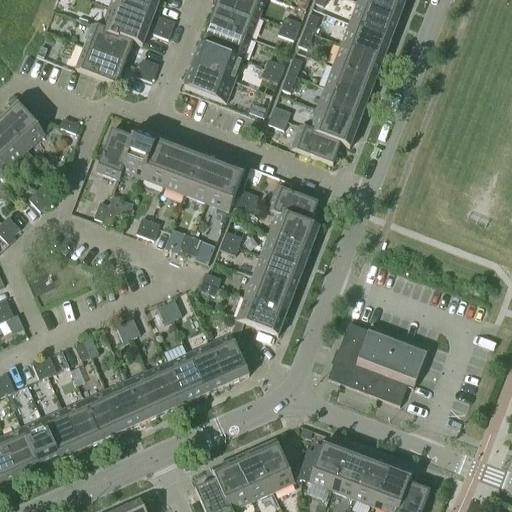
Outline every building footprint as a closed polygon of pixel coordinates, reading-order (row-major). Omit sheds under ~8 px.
[(150,27),(158,5),(144,0),(112,0),(108,11),(150,27)] [(258,21),(265,0),(217,0),(216,5),(258,21)] [(322,10),(325,0),(315,0),(313,7),(322,10)] [(398,22),(406,1),(404,0),(358,0),(356,6),(398,22)] [(250,42),(258,21),(216,5),(208,26),(250,42)] [(390,43),(398,22),(356,6),(348,27),(390,43)] [(141,49),(150,27),(108,11),(100,31),(100,32),(133,45),(132,46),(141,49)] [(312,37),(318,21),(309,18),(303,34),(312,37)] [(170,35),(174,26),(158,20),(154,29),(170,35)] [(296,36),(299,27),(283,21),(280,29),(296,36)] [(242,64),(250,42),(208,26),(200,48),(242,64)] [(382,65),(390,43),(348,27),(340,49),(382,65)] [(125,66),(132,46),(133,45),(100,32),(100,31),(91,28),(83,50),(125,66)] [(167,44),(170,35),(154,29),(151,37),(167,44)] [(293,44),(296,36),(280,29),(277,38),(293,44)] [(306,53),(312,37),(303,34),(297,49),(306,53)] [(233,85),(242,64),(200,48),(191,69),(233,85)] [(373,86),(382,65),(340,49),(332,70),(373,86)] [(116,88),(125,66),(83,50),(74,72),(116,88)] [(295,81),(301,65),(292,62),(286,77),(295,81)] [(157,69),(141,63),(138,71),(154,77),(157,69)] [(280,78),(283,70),(267,63),(264,72),(280,78)] [(225,107),(233,85),(191,69),(183,91),(225,107)] [(365,108),(373,86),(332,70),(324,92),(365,108)] [(151,86),(154,77),(138,71),(135,80),(151,86)] [(276,87),(280,78),(264,72),(261,81),(276,87)] [(289,97),(295,81),(286,77),(280,93),(289,97)] [(357,128),(365,108),(324,92),(316,112),(357,128)] [(44,138),(13,105),(0,117),(0,125),(26,154),(44,138)] [(263,122),(266,113),(251,107),(247,116),(263,122)] [(286,126),(289,117),(273,111),(270,119),(286,126)] [(349,150),(357,128),(316,112),(308,133),(299,130),(298,131),(349,150)] [(283,134),(286,126),(270,119),(267,128),(283,134)] [(75,138),(78,129),(62,123),(59,132),(75,138)] [(26,154),(0,125),(0,159),(9,169),(26,154)] [(332,169),(340,148),(349,151),(349,150),(298,131),(290,153),(332,169)] [(117,183),(136,133),(135,132),(131,141),(111,133),(95,175),(117,183)] [(141,183),(157,141),(136,133),(117,183),(118,184),(121,175),(141,183)] [(163,191),(179,149),(157,141),(141,183),(163,191)] [(184,199),(200,157),(179,149),(163,191),(184,199)] [(206,207),(221,165),(200,157),(184,199),(206,207)] [(0,178),(9,169),(0,159),(0,178)] [(228,215),(244,174),(221,165),(206,207),(228,215)] [(52,202),(41,190),(34,196),(46,209),(52,202)] [(309,228),(317,207),(275,191),(267,213),(318,232),(318,231),(309,228)] [(254,209),(257,200),(241,194),(238,203),(254,209)] [(46,209),(34,196),(27,203),(39,215),(46,209)] [(250,218),(254,209),(238,203),(234,212),(250,218)] [(101,225),(107,209),(99,206),(93,222),(101,225)] [(111,229),(116,213),(107,209),(101,225),(111,229)] [(309,254),(318,232),(267,213),(266,214),(275,218),(268,238),(309,254)] [(19,233),(7,221),(1,227),(12,240),(19,233)] [(144,241),(150,225),(141,222),(135,238),(144,241)] [(152,244),(158,228),(150,225),(144,241),(152,244)] [(12,240),(1,227),(0,227),(0,240),(5,246),(12,240)] [(237,250),(241,242),(225,236),(221,244),(237,250)] [(187,257),(193,241),(184,238),(178,254),(187,257)] [(301,275),(309,254),(268,238),(260,259),(301,275)] [(195,261),(201,245),(193,241),(187,257),(195,261)] [(234,259),(237,250),(221,244),(218,253),(234,259)] [(293,296),(301,275),(260,259),(251,280),(293,296)] [(217,291),(220,283),(204,277),(201,285),(217,291)] [(285,318),(293,296),(251,280),(243,301),(285,318)] [(213,300),(217,291),(201,285),(197,294),(213,300)] [(277,340),(285,318),(243,301),(235,324),(243,327),(277,340)] [(0,316),(9,312),(5,304),(0,306),(0,316)] [(181,320),(174,305),(165,308),(172,324),(181,320)] [(172,324),(165,308),(157,312),(164,328),(172,324)] [(0,326),(13,321),(9,312),(0,316),(0,326)] [(139,339),(132,323),(124,327),(130,343),(139,339)] [(236,344),(243,327),(235,324),(229,338),(233,346),(236,344)] [(130,343),(124,327),(115,331),(122,346),(130,343)] [(412,393),(428,351),(370,329),(368,335),(348,327),(337,355),(341,356),(336,370),(332,368),(327,383),(399,411),(406,391),(412,393)] [(248,379),(233,346),(229,338),(208,348),(226,389),(248,379)] [(97,357),(90,342),(82,346),(89,361),(97,357)] [(89,361),(82,346),(73,350),(80,365),(89,361)] [(226,389),(208,348),(187,357),(205,398),(226,389)] [(205,398),(187,357),(166,366),(184,407),(205,398)] [(55,376),(48,361),(40,365),(47,380),(55,376)] [(47,380),(40,365),(31,368),(38,384),(47,380)] [(184,407),(166,366),(145,376),(164,417),(184,407)] [(164,417),(145,376),(124,385),(143,426),(164,417)] [(14,395),(7,379),(0,382),(0,387),(5,399),(14,395)] [(143,426),(124,385),(104,394),(122,435),(143,426)] [(122,435),(104,394),(83,404),(101,445),(122,435)] [(101,445),(83,404),(61,413),(80,454),(101,445)] [(80,454),(61,413),(40,423),(59,463),(80,454)] [(59,463),(40,423),(20,432),(38,473),(59,463)] [(38,473),(20,432),(0,440),(0,443),(17,482),(38,473)] [(0,489),(17,482),(0,443),(0,489)] [(330,494),(346,453),(324,444),(313,473),(300,468),(301,483),(330,494)] [(301,483),(300,468),(288,474),(275,445),(253,455),(271,496),(301,483)] [(352,503),(368,461),(346,453),(330,494),(352,503)] [(271,496),(253,455),(233,464),(251,505),(271,496)] [(372,510),(388,469),(368,461),(352,503),(372,510)] [(235,511),(251,505),(233,464),(212,474),(228,511),(235,511)] [(396,511),(410,477),(388,469),(372,510),(376,511),(396,511)] [(228,511),(212,474),(211,475),(214,483),(194,492),(202,511),(228,511)] [(396,511),(422,511),(429,494),(408,486),(411,477),(410,477),(396,511)]
